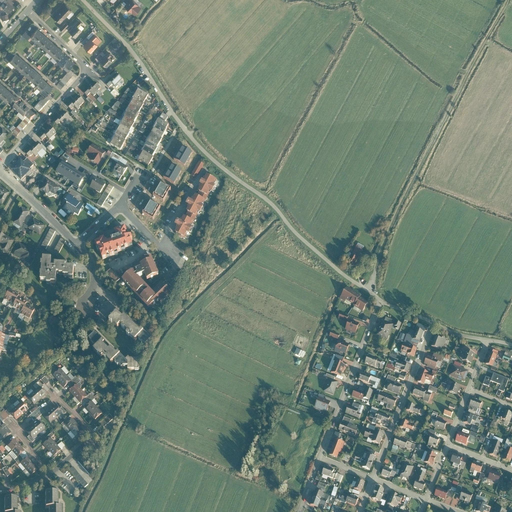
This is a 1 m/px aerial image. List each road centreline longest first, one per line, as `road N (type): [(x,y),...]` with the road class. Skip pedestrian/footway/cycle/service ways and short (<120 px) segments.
road 1 (unclassified): [(380,302),(202,151),(131,49),(83,0)]
road 2 (track): [(369,294),(395,216),(509,0)]
road 3 (residential): [(0,170),(87,69),(26,10)]
road 4 (residential): [(372,479),(432,323)]
road 5 (residential): [(320,458),(380,302)]
